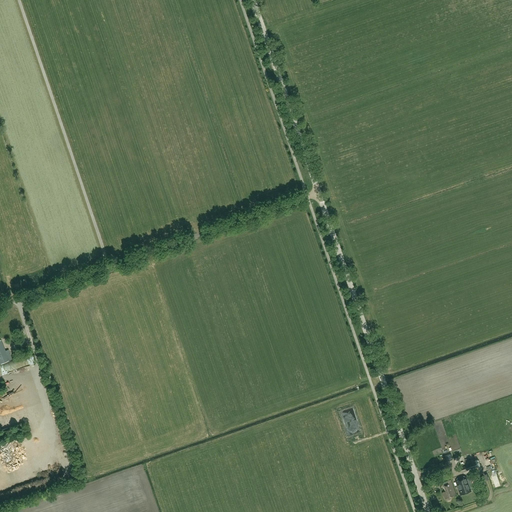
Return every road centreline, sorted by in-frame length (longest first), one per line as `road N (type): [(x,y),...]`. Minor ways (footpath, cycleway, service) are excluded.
road 1 (unclassified): [(0,305),(318,193)]
road 2 (tertiary): [(426,511),(318,193)]
road 3 (tertiary): [(318,193),(251,0)]
